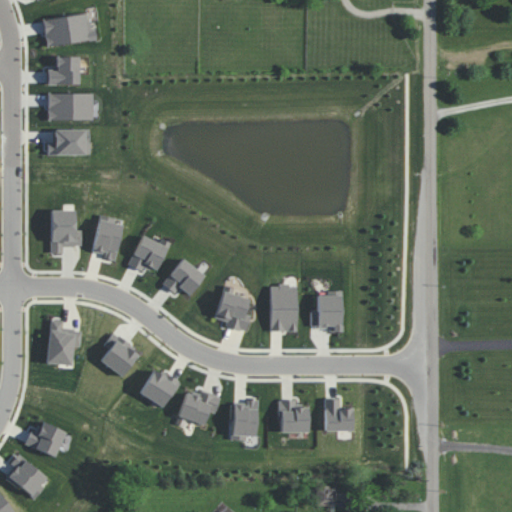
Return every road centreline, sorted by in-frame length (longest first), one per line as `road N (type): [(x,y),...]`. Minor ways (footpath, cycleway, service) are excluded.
road 1 (residential): [(434,0),(433,511)]
road 2 (residential): [(0,285),(111,294),(186,346),(225,361),(431,366)]
road 3 (residential): [(12,286),(12,66),(0,12)]
road 4 (residential): [(0,414),(11,375),(12,286)]
